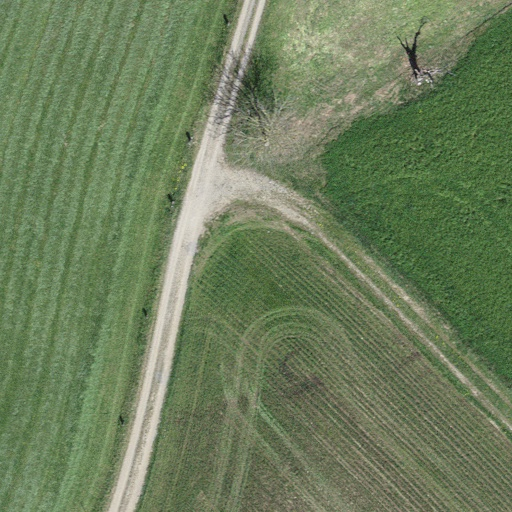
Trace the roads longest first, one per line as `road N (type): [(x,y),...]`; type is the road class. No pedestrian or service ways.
road 1 (track): [(252,0),(196,191),(119,511)]
road 2 (track): [(511,415),(323,227),(263,192),(229,185),(196,191)]
